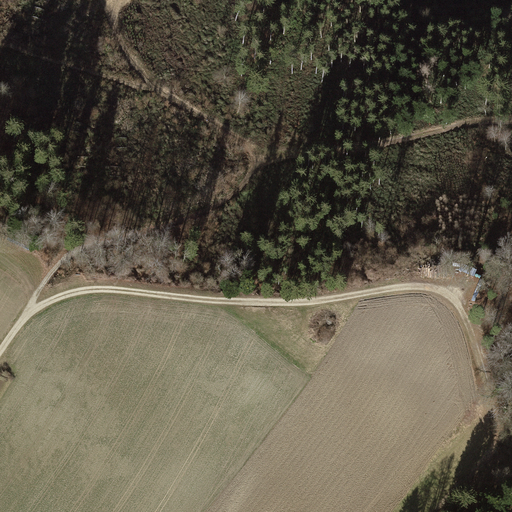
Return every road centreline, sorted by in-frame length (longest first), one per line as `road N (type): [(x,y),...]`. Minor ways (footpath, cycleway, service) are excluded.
road 1 (track): [(23,318),(83,291),(301,304),(423,286),(454,301),(477,365)]
road 2 (track): [(257,157),(245,182),(207,211),(57,264),(23,318)]
road 3 (track): [(0,37),(155,88)]
road 4 (track): [(155,88),(257,157)]
